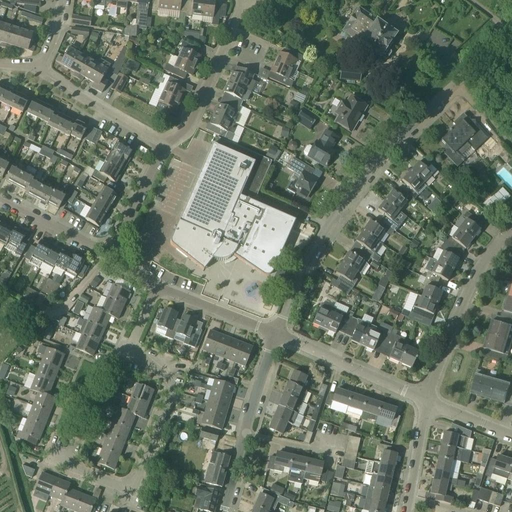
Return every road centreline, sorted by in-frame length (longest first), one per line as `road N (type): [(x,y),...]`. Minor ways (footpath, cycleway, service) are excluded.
road 1 (residential): [(275,333),(303,266),(355,185),(511,28)]
road 2 (residential): [(53,450),(70,467),(119,486),(137,477),(171,390),(132,347),(156,288)]
road 3 (residential): [(426,402),(466,291),(511,228)]
road 4 (residential): [(223,511),(275,333)]
road 5 (residential): [(163,143),(187,128),(242,0)]
road 6 (residential): [(426,402),(275,333)]
road 7 (residential): [(163,143),(39,68)]
road 8 (residential): [(275,333),(156,288)]
road 9 (residential): [(115,247),(94,246),(0,197)]
